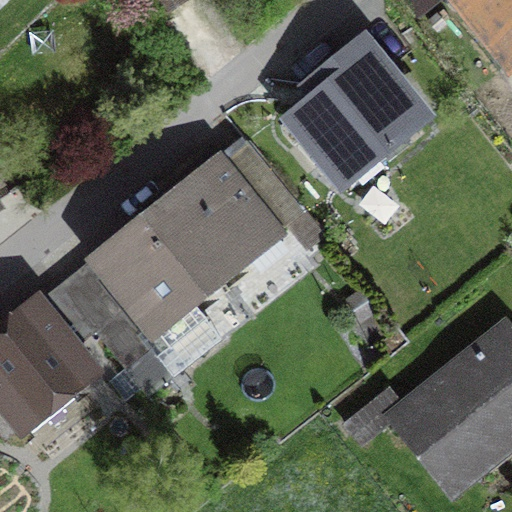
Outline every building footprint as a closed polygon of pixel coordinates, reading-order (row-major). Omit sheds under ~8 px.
[(148,0),(158,14),(179,0),(148,0)] [(511,0),(461,0),(510,61),(511,59),(511,0)] [(297,119),(345,178),(417,119),(360,49),(314,86),(323,96),(297,119)] [(276,234),(219,163),(97,260),(168,347),(204,318),(192,302),(276,234)] [(60,289),(93,330),(125,369),(147,351),(139,340),(142,338),(86,269),(60,289)] [(35,309),(68,350),(93,330),(60,289),(59,290),(35,309)] [(68,350),(35,309),(0,337),(0,431),(4,437),(86,372),(68,350)] [(462,483),(511,442),(511,339),(504,330),(405,409),(390,389),(345,424),(361,444),(404,410),(462,483)]
